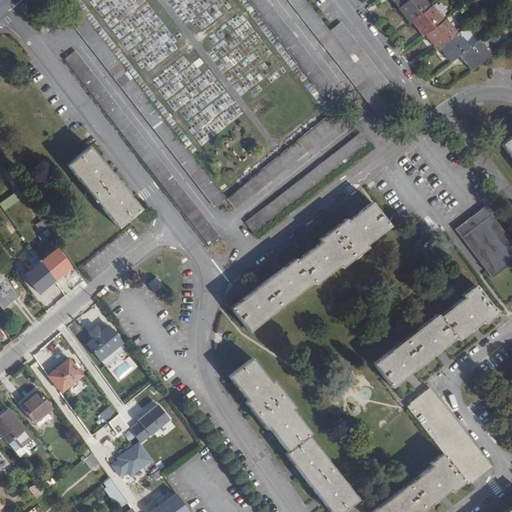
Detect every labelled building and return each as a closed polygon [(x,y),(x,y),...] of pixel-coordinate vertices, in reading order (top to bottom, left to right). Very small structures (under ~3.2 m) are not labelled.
[(266,0),(248,0),(335,110),(346,101),(266,0)] [(392,110),(380,95),(331,32),(306,0),(289,0),(334,58),(381,119),(392,110)] [(391,0),(398,9),(400,6),(408,0),(391,0)] [(410,24),(414,21),(430,8),(423,0),(408,0),(400,6),(405,13),(403,14),(410,24)] [(434,9),(442,19),(447,15),(439,4),(434,9)] [(428,34),(444,22),(442,19),(434,9),(431,7),(430,8),(414,21),(419,27),(417,29),(424,37),(428,34)] [(228,199),(84,16),(73,25),(217,208),(228,199)] [(443,47),(458,35),(446,20),(444,22),(428,34),(433,40),(431,42),(438,51),(443,47)] [(331,32),(380,95),(391,86),(342,24),(331,32)] [(460,33),(458,35),(443,47),(448,53),(446,55),(452,63),(462,54),(471,47),(460,33)] [(479,41),(471,47),(462,54),(467,60),(465,62),(472,71),(491,56),(479,41)] [(77,53),(66,61),(213,248),(223,240),(77,53)] [(336,111),(228,200),(236,210),(344,122),(336,111)] [(256,234),(370,144),(362,133),(248,224),(256,234)] [(511,138),(503,145),(511,157),(511,138)] [(144,210),(92,148),(69,167),(120,230),(144,210)] [(298,260),(315,282),(317,284),(340,266),(343,268),(370,247),(368,245),(391,226),(373,202),(349,221),(347,219),(320,239),(322,242),(298,260)] [(511,239),(487,207),(483,210),(457,230),(480,260),(493,277),(511,263),(511,239)] [(45,265),(57,283),(73,270),(60,253),(45,265)] [(251,331),(315,282),(298,260),(296,258),(233,306),(251,331)] [(42,295),(57,283),(45,265),(29,277),(42,295)] [(8,303),(11,306),(21,298),(2,273),(0,274),(0,304),(3,308),(8,303)] [(156,291),(158,290),(153,284),(159,279),(159,278),(151,284),(156,291)] [(153,284),(158,290),(164,286),(159,279),(153,284)] [(442,317),(458,338),(460,340),(484,321),(486,323),(499,314),(477,285),(465,294),(466,297),(442,317)] [(394,387),(458,338),(442,317),(440,314),(376,363),(394,387)] [(124,345),(109,328),(89,345),(103,363),(124,345)] [(271,428),(290,452),(311,435),(312,434),(294,411),(296,408),(276,381),(274,383),(254,358),(231,376),(250,401),(248,403),(268,430),(271,428)] [(85,377),(72,361),(51,379),(64,395),(85,377)] [(434,387),(431,390),(443,404),(446,401),(434,387)] [(410,406),(445,453),(468,482),(470,484),(491,467),(457,423),(460,420),(446,401),(443,404),(431,390),(410,406)] [(53,409),(40,393),(23,406),(37,423),(53,409)] [(142,408),(146,413),(158,404),(154,399),(142,408)] [(161,404),(129,427),(141,443),(173,421),(161,404)] [(0,429),(18,452),(33,440),(9,411),(0,418),(0,429)] [(457,423),(491,467),(494,465),(460,420),(457,423)] [(311,435),(290,452),(287,455),(332,511),(343,511),(360,499),(311,435)] [(110,463),(120,477),(127,473),(130,477),(154,461),(140,442),(110,463)] [(92,470),(100,463),(92,453),(84,460),(92,470)] [(468,482),(445,453),(432,463),(434,465),(372,511),(424,511),(452,490),(454,492),(468,482)] [(111,489),(116,485),(113,480),(106,485),(111,489)] [(41,499),(46,495),(39,486),(34,491),(41,499)] [(164,507),(167,511),(176,511),(178,511),(173,502),(164,507)] [(126,511),(135,511),(129,503),(123,508),(126,511)] [(365,511),(358,503),(354,506),(355,507),(348,511),(365,511)]
